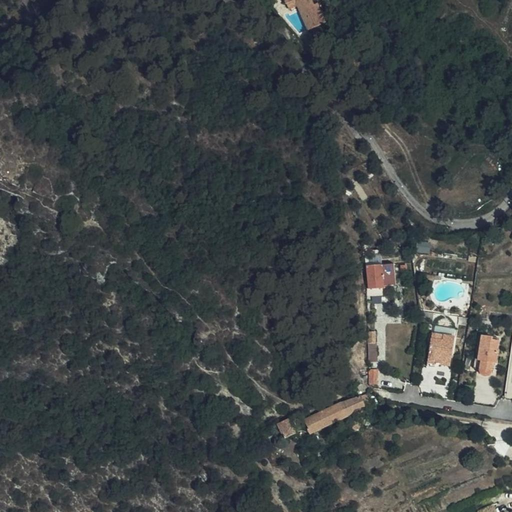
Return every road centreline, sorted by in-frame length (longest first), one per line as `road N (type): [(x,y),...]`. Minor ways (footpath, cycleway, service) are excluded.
road 1 (residential): [(511,191),(506,205),(480,221),(438,220),(400,185),(366,131),(302,60)]
road 2 (residential): [(511,416),(382,395)]
